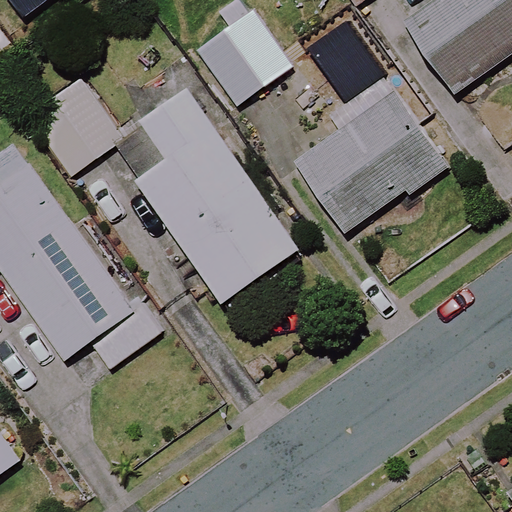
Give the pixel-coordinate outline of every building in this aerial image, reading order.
[(511,0),(355,0),(389,44),(405,32),(459,104),(486,84),(494,95),(511,81),(511,0)] [(293,70),(254,16),(197,57),(236,111),(293,70)] [(29,117),(110,232),(142,209),(104,155),(122,143),(79,82),(29,117)] [(301,252),(187,90),(142,122),(170,162),(141,183),(227,305),(301,252)] [(442,166),(393,96),(293,167),(343,237),(442,166)] [(156,339),(14,142),(0,152),(0,265),(69,361),(92,344),(111,371),(156,339)] [(0,478),(24,461),(0,427),(0,478)]
